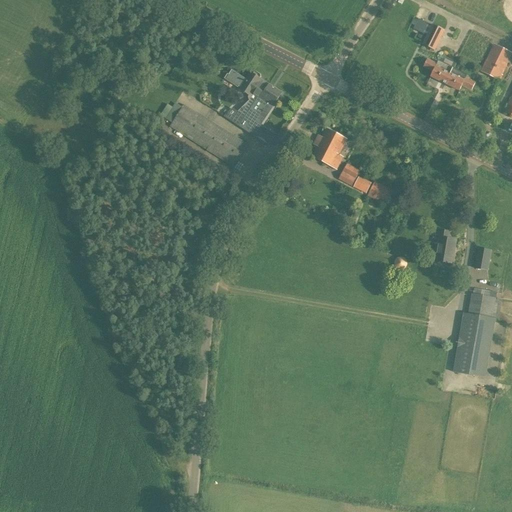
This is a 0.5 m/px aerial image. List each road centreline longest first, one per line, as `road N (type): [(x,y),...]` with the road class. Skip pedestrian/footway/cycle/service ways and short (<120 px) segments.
road 1 (tertiary): [(192,511),(224,239),(328,78)]
road 2 (secondary): [(328,78),(511,173)]
road 3 (secondary): [(171,0),(328,78)]
